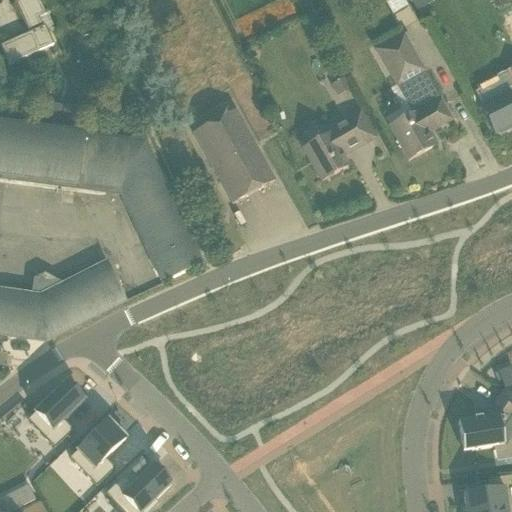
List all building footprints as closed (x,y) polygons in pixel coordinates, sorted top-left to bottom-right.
[(13,0),(30,36),(19,41),(0,47),(7,67),(26,61),(53,49),(45,31),(51,28),(38,0),(13,0)] [(137,0),(134,6),(143,12),(151,1),(149,0),(137,0)] [(433,0),(412,0),(419,13),(436,4),(433,0)] [(452,121),(425,73),(426,73),(404,35),(375,52),(411,115),(389,128),(408,162),(436,146),(430,134),(452,121)] [(331,86),(337,98),(351,90),(344,79),(331,86)] [(509,93),(481,108),(495,135),(499,133),(500,135),(510,130),(509,127),(511,125),(511,93),(510,95),(509,93)] [(63,128),(65,107),(43,105),(41,125),(63,128)] [(324,138),(303,150),(322,183),(348,168),(342,158),(376,138),(360,110),(321,133),(324,138)] [(235,112),(193,135),(232,205),(274,182),(235,112)] [(94,133),(95,125),(86,123),(85,131),(94,133)] [(143,144),(0,125),(0,175),(119,191),(163,284),(201,266),(193,248),(143,144)] [(68,331),(125,303),(107,265),(65,287),(49,278),(32,286),(31,298),(4,294),(0,293),(0,335),(46,343),(68,331)] [(83,403),(66,385),(50,400),(47,398),(34,410),(37,413),(34,415),(44,425),(37,432),(54,450),(73,432),(63,422),(83,403)] [(485,419),(458,424),(463,454),(504,446),(511,434),(511,396),(504,391),(485,419)] [(110,426),(108,423),(76,454),(86,463),(79,470),(96,488),(114,470),(105,461),(125,441),(122,438),(125,436),(113,423),(110,426)] [(155,502),(171,487),(153,469),(133,488),(124,478),(105,496),(120,511),(125,511),(130,507),(134,511),(150,511),(157,505),(155,502)] [(465,508),(461,509),(461,511),(511,511),(508,491),(511,490),(511,479),(511,478),(511,477),(488,481),(490,494),(463,498),(465,508)]
